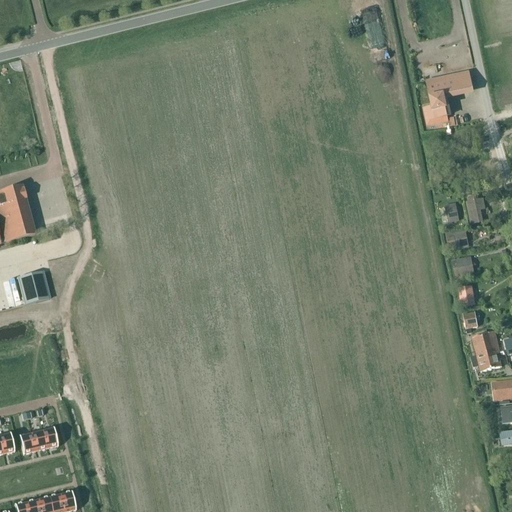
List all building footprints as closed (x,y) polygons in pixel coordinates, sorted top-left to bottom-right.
[(461,77),(427,85),(432,108),(428,109),(430,122),(447,118),(443,98),(464,93),(461,77)] [(22,189),(0,194),(0,222),(6,245),(35,237),(22,189)] [(482,200),(475,201),(475,197),(467,199),(468,203),(466,203),(471,225),(479,223),(477,212),(484,210),(482,200)] [(445,208),(448,224),(458,221),(455,206),(445,208)] [(449,246),(453,245),(454,251),(464,249),(462,241),(466,240),(465,232),(447,236),(449,246)] [(452,261),(454,273),(458,272),(460,278),(469,276),(468,271),(473,270),(470,257),(452,261)] [(42,274),(15,280),(22,308),(46,302),(48,301),(42,274)] [(461,309),(473,307),(470,288),(458,290),(461,309)] [(470,330),(477,328),(475,314),(463,316),(466,330),(470,330)] [(473,370),(479,368),(481,374),(502,368),(500,360),(502,360),(495,332),(472,339),(477,357),(470,359),(473,370)] [(499,401),(511,399),(511,382),(492,385),(493,394),(498,394),(499,401)] [(508,424),(511,423),(511,408),(502,410),(503,416),(507,415),(508,424)] [(52,430),(41,432),(45,451),(57,448),(57,449),(58,449),(53,429),(52,429),(52,430)] [(41,432),(30,435),(34,453),(45,451),(41,432)] [(511,432),(501,434),(502,446),(511,444),(511,432)] [(9,435),(0,437),(0,447),(2,456),(13,453),(14,454),(10,434),(9,434),(9,435)] [(19,437),(18,437),(23,457),(24,457),(24,456),(34,453),(30,435),(19,438),(19,437)] [(70,494),(59,496),(62,511),(74,511),(75,511),(74,511),(75,511),(71,493),(70,493),(70,494)] [(62,511),(59,496),(48,499),(51,511),(62,511)] [(51,511),(48,499),(37,501),(39,511),(51,511)] [(39,511),(37,501),(26,504),(27,511),(39,511)]
